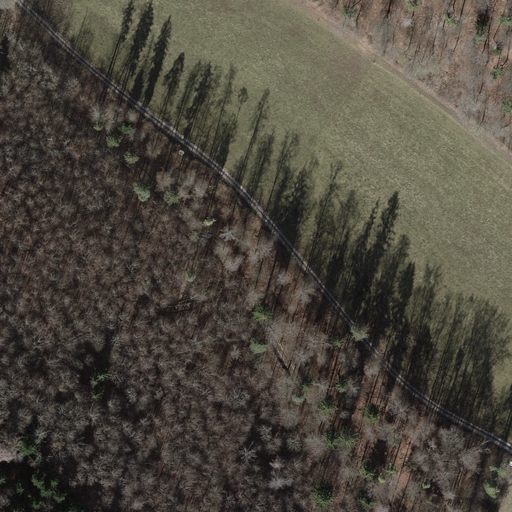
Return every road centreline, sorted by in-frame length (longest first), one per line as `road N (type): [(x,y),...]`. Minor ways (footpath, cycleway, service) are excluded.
road 1 (track): [(511,454),(383,365),(244,192),(10,0)]
road 2 (track): [(366,511),(248,291),(189,218),(17,66),(1,30),(12,2)]
